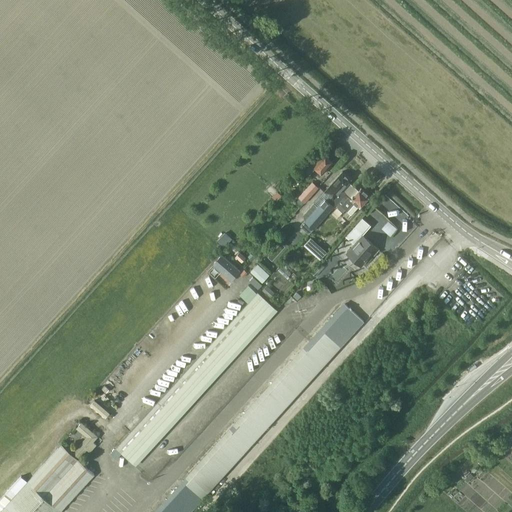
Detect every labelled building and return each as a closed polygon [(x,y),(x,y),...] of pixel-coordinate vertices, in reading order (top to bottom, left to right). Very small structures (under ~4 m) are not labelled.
[(333,162),(332,161),(325,154),(312,168),(310,166),(306,171),(310,175),(316,168),(322,174),(333,162)] [(351,179),(342,171),(342,170),(323,191),(328,196),(326,199),(325,198),(321,195),(303,215),(304,221),(300,226),(309,234),(313,229),(334,206),(338,202),(345,193),(346,193),(341,189),(351,179)] [(351,199),(345,193),(338,202),(348,211),(355,203),(360,207),(370,195),(361,188),(351,199)] [(304,202),(312,194),(306,189),(299,197),(304,202)] [(345,236),(354,244),(351,246),(355,249),(349,256),(361,266),(372,253),(374,255),(379,249),(363,234),(371,225),(366,221),(369,217),(365,214),(362,217),(345,236)] [(389,219),(382,226),(390,233),(397,227),(389,219)] [(315,256),(316,255),(321,259),(327,252),(322,248),(310,237),(303,245),(315,256)] [(222,254),(213,264),(230,280),(239,270),(222,254)] [(258,261),(250,270),(262,281),(270,273),(258,261)] [(248,302),(130,432),(115,447),(121,453),(135,466),(277,309),(257,291),(256,292),(248,284),(239,294),(248,302)] [(188,475),(154,511),(189,511),(364,321),(344,303),(188,474),(188,475)] [(106,418),(111,412),(96,397),(90,403),(106,418)] [(86,437),(72,454),(78,459),(86,449),(89,452),(96,444),(93,441),(98,436),(81,422),(78,424),(76,428),(86,437)] [(0,511),(59,511),(94,474),(78,459),(72,454),(65,448),(62,445),(61,444),(27,481),(21,475),(0,498),(0,511)] [(121,453),(115,447),(110,453),(122,464),(126,459),(120,454),(121,453)]
